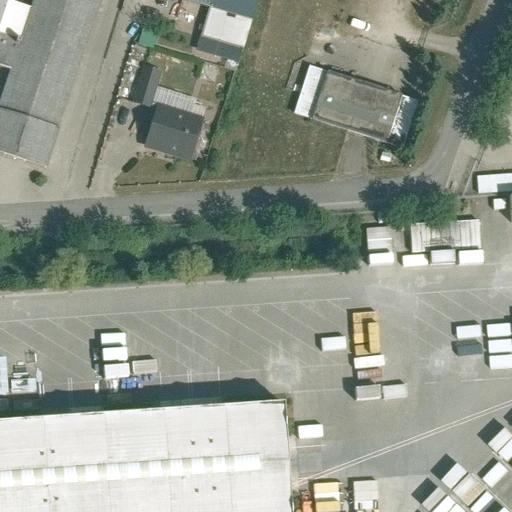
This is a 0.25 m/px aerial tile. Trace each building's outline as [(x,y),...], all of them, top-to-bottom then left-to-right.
[(0,74),(2,75),(0,81),(0,160),(47,174),(99,0),(36,0),(30,17),(0,6),(0,74)] [(173,0),(206,9),(208,0),(173,0)] [(152,108),(160,71),(147,68),(139,105),(152,108)] [(397,98),(304,69),(289,118),(381,147),(397,98)] [(160,92),(141,150),(186,164),(204,107),(160,92)] [(511,197),(505,198),(506,215),(482,217),(484,256),(511,254),(511,197)] [(478,220),(408,224),(410,254),(428,253),(429,264),(481,261),(478,220)] [(478,312),(452,314),(459,409),(484,407),(483,386),(511,384),(511,301),(478,304),(478,312)] [(119,325),(99,328),(103,361),(114,359),(116,369),(124,368),(121,344),(107,346),(106,335),(120,333),(119,325)] [(232,384),(223,384),(223,394),(257,394),(257,376),(232,376),(232,384)] [(268,511),(261,411),(0,430),(0,511),(268,511)] [(511,467),(499,455),(482,471),(511,501),(511,467)]
